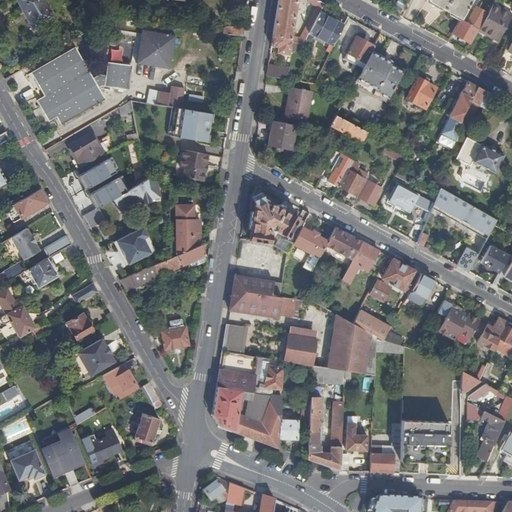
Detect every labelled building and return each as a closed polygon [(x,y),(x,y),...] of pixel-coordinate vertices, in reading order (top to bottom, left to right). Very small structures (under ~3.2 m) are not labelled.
[(44,0),(18,0),(26,13),(30,13),(38,28),(42,26),(41,24),(54,17),(44,0)] [(291,36),(297,0),(278,0),(273,35),(291,38),(290,41),(302,43),(302,44),(308,34),(309,31),(320,12),(325,4),(317,0),(306,0),(317,6),(300,37),(291,36)] [(427,0),(461,19),(471,0),(427,0)] [(491,6),(478,29),(491,37),(494,33),(500,37),(511,14),(510,13),(493,3),(491,6)] [(320,12),(309,31),(333,45),(344,25),(320,12)] [(460,20),(452,33),(470,43),(475,34),(478,29),(460,20)] [(223,27),(223,32),(242,35),(244,26),(225,25),(223,27)] [(169,69),(175,35),(141,29),(135,63),(169,69)] [(491,37),(478,29),(475,34),(489,42),(491,37)] [(302,44),(309,45),(313,37),(308,34),(302,44)] [(301,50),(302,43),(290,41),(291,38),(273,35),(271,46),(279,47),(278,51),(289,53),(289,49),(301,50)] [(347,52),(365,62),(371,52),(374,46),(357,36),(347,52)] [(56,116),(61,123),(103,99),(97,87),(101,84),(127,88),(130,65),(108,62),(106,76),(99,76),(92,79),(74,48),(31,72),(45,96),(37,100),(48,120),(56,116)] [(364,64),(365,62),(347,52),(344,58),(362,67),(364,64)] [(356,78),(353,84),(361,88),(378,56),(371,52),(365,62),(364,64),(362,67),(359,73),(358,74),(356,78)] [(391,63),(378,56),(361,88),(386,102),(402,72),(390,65),(391,63)] [(268,64),(267,75),(288,78),(289,68),(268,64)] [(12,75),(4,79),(8,86),(16,82),(12,75)] [(418,77),(406,99),(416,104),(417,103),(425,108),(436,87),(428,83),(428,82),(418,77)] [(470,101),(477,86),(468,81),(462,93),(461,92),(441,133),(456,141),(456,140),(459,129),(461,121),(462,117),(470,101)] [(185,88),(171,86),(168,106),(181,108),(185,88)] [(489,105),(494,95),(477,86),(470,101),(478,105),(480,100),(489,105)] [(290,87),(285,117),(306,120),(311,90),(290,87)] [(149,90),(147,103),(168,106),(170,93),(149,90)] [(187,109),(192,109),(193,102),(202,103),(202,95),(188,94),(187,109)] [(132,100),(121,107),(123,115),(127,114),(128,117),(134,116),(133,110),(132,100)] [(176,136),(179,108),(172,107),(170,135),(176,136)] [(210,112),(179,109),(177,138),(208,141),(210,112)] [(367,132),(336,115),(331,125),(362,141),(367,132)] [(271,120),(260,118),(258,126),(269,128),(271,120)] [(296,125),(273,121),(268,145),(292,149),(296,125)] [(0,134),(0,143),(10,138),(6,131),(0,134)] [(77,157),(82,166),(103,154),(91,133),(69,146),(76,158),(77,157)] [(466,137),(455,157),(470,165),(472,161),(495,173),(503,155),(481,143),(481,144),(466,137)] [(387,143),(383,151),(402,162),(407,153),(398,148),(387,143)] [(76,158),(69,146),(67,147),(79,167),(82,166),(77,157),(76,158)] [(208,155),(183,151),(180,168),(185,169),(183,178),(203,182),(208,155)] [(328,180),(338,186),(352,160),(334,151),(328,163),(335,167),(328,180)] [(359,164),(352,160),(338,186),(358,197),(367,180),(366,179),(364,178),(366,173),(357,168),(359,164)] [(103,200),(104,203),(137,183),(146,178),(144,167),(108,187),(110,190),(103,194),(106,198),(103,200)] [(414,176),(399,167),(395,175),(410,184),(414,176)] [(146,178),(137,183),(141,203),(160,199),(156,180),(146,178)] [(367,180),(358,197),(374,205),(378,197),(376,196),(381,187),(367,180)] [(388,200),(409,211),(418,195),(397,184),(388,200)] [(493,225),(496,220),(439,187),(434,197),(431,208),(485,239),(488,236),(493,225)] [(40,190),(7,209),(14,222),(47,203),(43,196),(40,190)] [(288,238),(284,244),(282,249),(287,252),(291,246),(292,243),(301,227),(302,225),(309,212),(303,209),(298,218),(268,201),(267,199),(264,198),(263,196),(254,200),(255,202),(254,207),(256,208),(250,240),(271,243),(273,233),(270,228),(273,227),(275,230),(288,238)] [(176,205),(176,255),(198,246),(198,237),(200,237),(200,219),(194,219),(194,205),(176,205)] [(84,215),(90,227),(105,218),(98,207),(94,209),(83,215),(84,215)] [(493,225),(488,236),(492,238),(494,239),(499,228),(493,225)] [(309,232),(301,227),(292,243),(296,245),(309,253),(302,266),(311,271),(323,250),(326,245),(328,240),(318,234),(312,231),(310,230),(309,232)] [(352,259),(361,241),(335,227),(328,240),(326,245),(352,259)] [(26,228),(10,237),(24,260),(39,251),(35,244),(36,243),(31,235),(30,236),(26,228)] [(131,258),(136,265),(154,256),(143,233),(122,244),(128,257),(131,258)] [(49,256),(71,244),(66,236),(44,248),(49,256)] [(487,246),(492,238),(488,236),(485,239),(483,244),(487,246)] [(24,260),(10,237),(2,242),(16,265),(23,261),(24,260)] [(278,240),(275,245),(282,249),(284,244),(278,240)] [(361,241),(352,259),(349,265),(341,279),(349,283),(356,270),(352,267),(352,266),(354,263),(368,271),(379,251),(361,241)] [(152,266),(120,279),(125,287),(135,282),(136,285),(159,276),(158,275),(167,271),(168,273),(180,268),(179,266),(184,264),(185,266),(197,260),(197,258),(205,254),(201,244),(198,246),(176,255),(170,258),(152,266)] [(326,245),(323,250),(349,265),(352,259),(326,245)] [(462,268),(468,271),(476,257),(478,253),(466,246),(456,265),(462,268)] [(50,256),(54,263),(63,259),(59,252),(50,256)] [(511,263),(493,253),(485,269),(509,282),(511,277),(511,263)] [(476,257),(468,271),(477,276),(485,262),(476,257)] [(57,276),(47,258),(27,269),(37,287),(57,276)] [(407,284),(414,270),(400,262),(392,258),(382,278),(409,293),(410,291),(408,289),(410,286),(407,284)] [(16,265),(5,271),(10,279),(27,269),(23,261),(16,265)] [(407,296),(421,304),(430,288),(428,286),(431,279),(420,273),(410,291),(409,293),(407,296)] [(282,282),(235,275),(234,282),(259,285),(258,293),(270,295),(280,297),(282,282)] [(72,297),(76,304),(98,292),(93,282),(77,291),(78,294),(72,297)] [(234,282),(233,289),(258,293),(259,285),(234,282)] [(27,312),(18,298),(14,300),(6,288),(0,291),(0,306),(4,313),(1,315),(0,316),(0,322),(5,323),(9,321),(18,338),(31,331),(36,328),(27,312)] [(231,297),(229,309),(254,313),(258,293),(233,289),(231,297)] [(267,315),(270,295),(258,293),(254,313),(267,315)] [(302,301),(280,297),(270,295),(267,315),(279,317),(280,314),(300,317),(302,301)] [(407,296),(406,298),(420,306),(421,304),(407,296)] [(468,313),(467,315),(466,317),(461,315),(462,312),(464,309),(444,298),(437,312),(445,316),(437,330),(454,339),(458,332),(470,338),(480,319),(468,313)] [(358,310),(353,321),(373,331),(379,320),(358,310)] [(82,313),(66,322),(76,338),(92,329),(87,321),(87,322),(82,313)] [(337,314),(329,368),(345,371),(374,375),(376,337),(352,323),(337,314)] [(505,320),(499,316),(493,327),(487,323),(483,330),(496,338),(494,341),(497,343),(499,339),(506,326),(509,322),(505,320)] [(223,351),(240,353),(244,327),(227,324),(223,351)] [(185,325),(160,330),(164,349),(189,345),(187,335),(192,334),(191,326),(186,327),(185,325)] [(511,329),(506,326),(499,339),(511,345),(511,329)] [(393,333),(389,331),(384,340),(389,342),(393,333)] [(289,335),(284,360),(312,365),(316,339),(289,335)] [(85,377),(114,364),(102,338),(74,351),(85,377)] [(511,345),(499,339),(497,343),(495,348),(511,357),(511,345)] [(217,386),(281,396),(283,360),(240,353),(223,351),(217,386)] [(108,372),(106,373),(120,399),(138,388),(124,363),(118,366),(108,372)] [(313,365),(312,381),(344,383),(345,371),(329,368),(313,365)] [(479,380),(461,372),(461,393),(479,380)] [(150,382),(144,385),(156,408),(162,405),(150,382)] [(492,387),(485,383),(468,396),(475,400),(492,387)] [(6,401),(19,395),(15,385),(1,392),(6,401)] [(281,396),(217,386),(212,415),(219,425),(279,448),(279,437),(280,419),(281,396)] [(505,398),(497,417),(504,421),(511,403),(511,397),(497,390),(495,393),(505,398)] [(311,396),(308,458),(320,463),(321,449),(322,422),(319,422),(321,397),(311,396)] [(341,454),(343,401),(334,401),(330,452),(329,466),(340,470),(341,454)] [(488,422),(480,439),(484,441),(493,445),(504,421),(497,417),(467,402),(467,406),(467,416),(479,421),(480,419),(488,422)] [(77,424),(95,414),(91,407),(74,417),(77,424)] [(159,419),(142,413),(134,439),(150,445),(159,419)] [(400,425),(399,458),(447,460),(449,417),(401,414),(400,425)] [(280,419),(279,437),(297,439),(298,420),(280,419)] [(354,425),(347,424),(346,450),(367,451),(367,435),(354,434),(354,425)] [(371,445),(370,472),(399,473),(399,458),(400,425),(393,424),(392,446),(371,445)] [(37,447),(50,478),(83,464),(67,427),(54,433),(57,439),(37,447)] [(120,449),(112,430),(105,433),(107,436),(91,443),(98,459),(120,449)] [(507,436),(504,440),(498,452),(505,455),(502,459),(511,464),(511,433),(509,432),(507,436)] [(45,477),(30,441),(14,448),(15,451),(7,454),(18,480),(26,477),(27,479),(33,477),(35,481),(45,477)] [(493,445),(484,441),(477,456),(487,460),(493,445)] [(322,451),(321,449),(320,463),(329,466),(330,452),(322,451)] [(0,470),(0,469),(0,492),(8,489),(0,470)] [(228,481),(216,476),(216,478),(203,490),(212,500),(227,487),(228,481)] [(223,511),(271,511),(273,499),(267,496),(262,494),(259,511),(231,511),(233,503),(240,504),(245,487),(239,485),(228,481),(227,487),(227,491),(226,496),(224,506),(224,511),(223,511)] [(420,511),(421,498),(419,498),(381,496),(377,496),(375,500),(371,511),(370,511),(420,511)] [(371,511),(375,500),(371,499),(366,510),(371,511)] [(471,500),(453,499),(446,511),(461,511),(462,511),(466,511),(466,508),(471,509),(471,500)] [(509,511),(511,507),(511,502),(507,502),(501,511),(509,511)] [(489,511),(501,511),(504,507),(486,503),(485,511),(489,511)]
